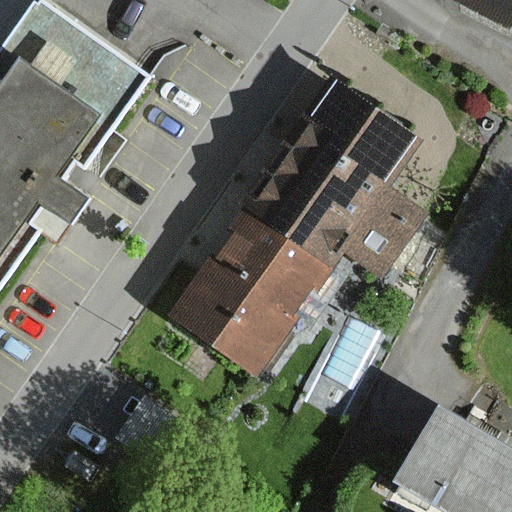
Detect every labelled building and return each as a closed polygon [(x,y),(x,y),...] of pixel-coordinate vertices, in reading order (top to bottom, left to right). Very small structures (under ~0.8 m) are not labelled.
[(154,79),(41,0),(38,0),(0,54),(0,294),(44,233),(33,225),(46,206),(73,225),(92,198),(66,180),(78,162),(89,170),(154,79)] [(511,0),(453,0),(511,31),(511,0)] [(241,202),(246,204),(347,272),(352,265),(385,287),(437,211),(402,188),(434,140),(329,70),(241,202)] [(347,272),(246,204),(229,229),(234,233),(217,259),(212,256),(172,316),(258,373),(300,310),(315,320),(347,272)] [(208,438),(145,396),(117,437),(180,479),(208,438)] [(511,511),(511,447),(441,406),(395,483),(443,511),(511,511)]
